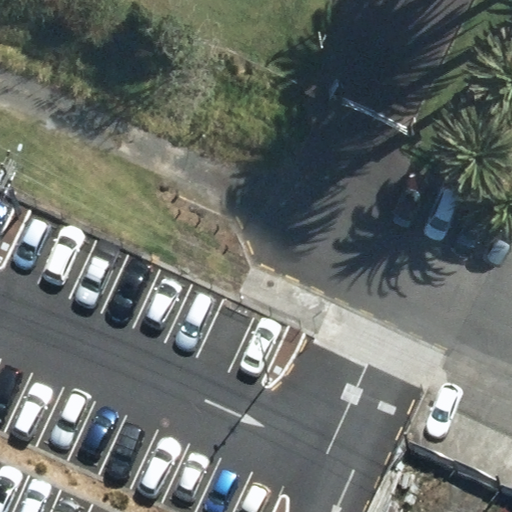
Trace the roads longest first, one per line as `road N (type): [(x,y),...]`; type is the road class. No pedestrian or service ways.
road 1 (track): [(0,92),(328,232)]
road 2 (residential): [(328,232),(511,319)]
